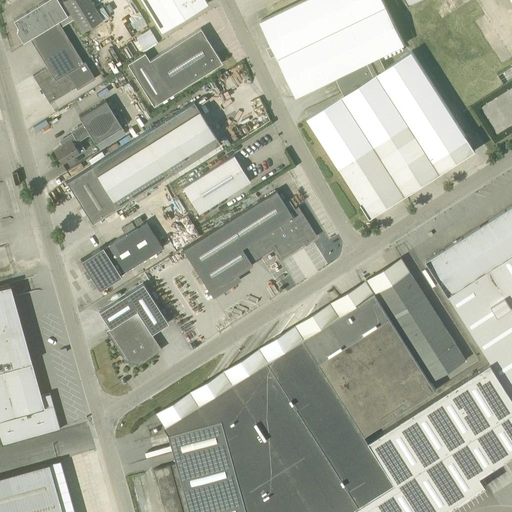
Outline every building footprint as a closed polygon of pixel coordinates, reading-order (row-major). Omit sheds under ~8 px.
[(101,19),(89,0),(62,0),(59,2),(58,0),(45,0),(13,20),(18,27),(17,32),(23,42),(30,38),(38,52),(67,35),(61,26),(74,18),(81,31),(101,19)] [(141,0),(160,31),(208,2),(206,0),(141,0)] [(277,54),(288,77),(296,95),(336,76),(341,86),(355,77),(406,45),(404,43),(383,0),(302,0),(261,20),(272,45),(277,54)] [(222,62),(200,28),(147,59),(144,53),(128,63),(153,103),(222,62)] [(83,62),(67,35),(38,52),(47,67),(33,75),(50,103),(76,87),(77,89),(95,78),(85,61),(83,62)] [(277,54),(272,45),(267,48),(271,57),(277,54)] [(467,138),(412,51),(406,45),(355,77),(400,147),(417,136),(432,160),(467,138)] [(113,58),(103,64),(109,75),(119,70),(113,58)] [(504,84),(511,79),(511,67),(498,76),(504,84)] [(363,204),(399,182),(383,157),(400,147),(355,77),(341,86),(345,94),(308,117),(363,204)] [(104,99),(79,116),(83,123),(74,128),(75,130),(72,132),(75,138),(77,141),(79,140),(90,133),(96,143),(122,126),(104,99)] [(92,222),(169,173),(218,141),(193,100),(66,181),(92,222)] [(62,163),(79,152),(72,140),(54,150),(62,163)] [(200,211),(250,181),(234,155),(185,187),(200,211)] [(120,273),(163,246),(189,230),(164,189),(128,211),(137,225),(103,247),(102,245),(80,259),(87,270),(86,270),(87,272),(84,274),(88,279),(91,277),(92,279),(93,278),(99,289),(121,275),(120,273)] [(284,203),(276,190),(182,250),(213,297),(213,296),(210,291),(252,265),(251,262),(276,246),(283,257),(317,235),(298,206),(295,208),(289,200),(284,203)] [(511,205),(427,260),(491,361),(368,439),(395,482),(347,511),(440,511),(489,481),(484,472),(511,454),(511,205)] [(432,381),(434,379),(434,380),(467,359),(415,279),(401,257),(410,270),(369,296),(378,310),(358,322),(349,309),(165,426),(169,433),(171,439),(153,444),(157,460),(160,460),(169,457),(171,464),(154,468),(165,511),(347,511),(395,482),(368,439),(365,434),(436,388),(432,381)] [(109,327),(105,330),(125,361),(138,364),(161,349),(152,332),(168,321),(142,282),(99,311),(109,327)] [(11,290),(0,292),(0,371),(31,362),(11,290)] [(41,395),(31,362),(0,371),(0,438),(2,446),(60,429),(50,393),(41,395)] [(0,511),(62,511),(49,463),(0,476),(0,511)]
